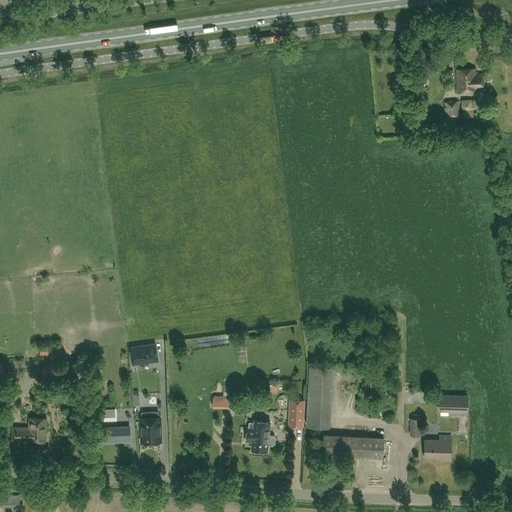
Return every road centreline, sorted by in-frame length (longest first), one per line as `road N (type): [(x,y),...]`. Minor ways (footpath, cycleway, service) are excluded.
road 1 (unclassified): [(0,73),(359,24),(463,40),(511,38)]
road 2 (unclassified): [(511,502),(0,473)]
road 3 (primary): [(398,0),(0,53)]
road 4 (unclassified): [(4,18),(142,0)]
